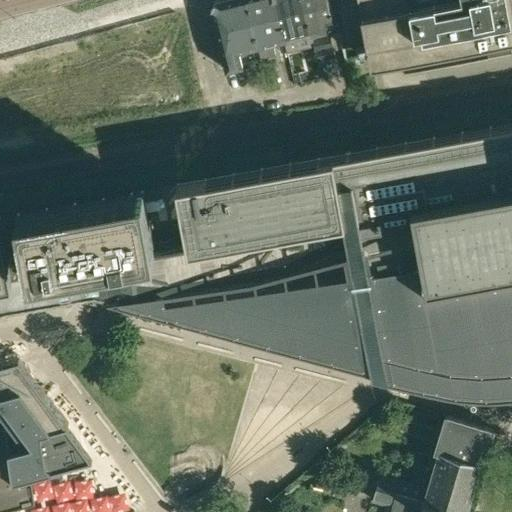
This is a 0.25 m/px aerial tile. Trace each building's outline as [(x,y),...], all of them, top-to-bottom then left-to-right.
[(238,51),(258,46),(246,0),(213,0),(213,1),(211,5),(210,5),(210,6),(226,70),(242,66),(238,51)] [(246,0),(258,46),(284,40),(275,0),(246,0)] [(311,33),(303,0),(275,0),(284,40),(311,33)] [(303,0),(311,33),(318,61),(337,57),(335,51),(343,49),(338,28),(340,27),(333,0),(303,0)] [(511,0),(333,0),(340,27),(344,42),(366,38),(371,62),(388,58),(401,56),(511,35),(511,0)] [(174,10),(173,11),(180,48),(196,45),(190,9),(185,10),(174,12),(174,10)] [(169,11),(158,13),(164,51),(180,48),(173,11),(169,11)] [(156,15),(142,17),(149,54),(164,51),(158,13),(156,14),(156,15)] [(142,17),(127,20),(134,57),(149,54),(142,17)] [(127,28),(111,31),(116,60),(134,57),(127,20),(125,20),(127,28)] [(111,31),(93,34),(98,63),(116,60),(111,31)] [(93,34),(75,37),(80,66),(98,63),(93,34)] [(60,36),(56,41),(57,44),(61,69),(80,66),(75,37),(73,38),(71,38),(66,35),(60,36)] [(42,36),(25,39),(31,74),(48,72),(42,36)] [(25,39),(9,42),(16,77),(31,74),(25,39)] [(9,42),(0,43),(0,77),(0,80),(16,77),(9,42)] [(0,80),(0,79),(0,145),(20,142),(21,144),(82,134),(82,135),(144,124),(144,126),(209,115),(208,107),(206,96),(201,71),(196,45),(180,48),(164,51),(149,54),(134,57),(116,60),(98,63),(80,66),(61,69),(48,72),(31,74),(16,77),(0,80)] [(273,64),(263,66),(269,90),(279,88),(273,64)] [(264,346),(272,347),(272,342),(280,344),(280,345),(282,345),(281,345),(371,369),(370,373),(398,380),(450,393),(465,396),(481,398),(496,398),(511,397),(511,396),(511,121),(176,183),(178,195),(188,246),(155,252),(81,265),(84,281),(87,298),(94,297),(111,301),(111,302),(237,334),(236,333),(246,336),(244,340),(249,342),(254,344),(257,345),(259,346),(264,346)] [(143,188),(16,212),(18,223),(21,237),(34,307),(65,301),(63,294),(70,293),(71,300),(87,298),(84,281),(81,265),(155,252),(145,201),(143,188)] [(0,215),(0,214),(0,313),(34,307),(21,237),(5,240),(3,226),(0,215)] [(0,511),(3,511),(34,504),(31,480),(62,471),(60,464),(93,455),(64,416),(19,355),(0,360),(0,511)] [(481,464),(482,462),(480,461),(482,454),(484,454),(486,455),(488,448),(489,449),(495,429),(445,414),(434,450),(438,451),(424,497),(423,498),(423,499),(377,485),(373,500),(393,506),(391,511),(466,511),(467,511),(481,464)]
